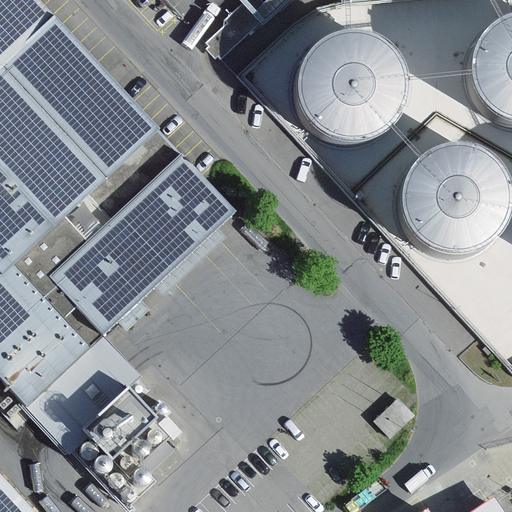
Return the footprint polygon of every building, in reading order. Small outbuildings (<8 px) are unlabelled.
[(0,0),(0,65),(47,21),(27,0),(0,0)] [(287,0),(246,0),(224,22),(226,25),(204,44),(207,48),(204,51),(214,60),(216,57),(220,60),(287,0)] [(484,29),(469,44),(461,64),(459,85),(465,105),(477,122),(493,133),(511,138),(511,18),(503,20),(484,29)] [(47,21),(0,65),(0,389),(18,409),(100,336),(234,215),(47,21)] [(310,43),(295,59),(287,78),(285,99),(291,119),(304,136),(319,147),(338,152),(357,152),(374,146),(390,134),(400,119),(406,101),(406,82),(399,64),(388,49),(370,37),(350,32),(329,34),(310,43)] [(416,157),(401,172),(392,191),(391,212),(397,232),(409,249),(425,260),(443,266),(462,265),(480,259),(495,248),(506,232),(511,214),(511,195),(505,177),(494,162),(476,150),(456,145),(435,148),(416,157)] [(140,381),(100,336),(18,409),(68,458),(87,441),(81,434),(127,394),(140,381)] [(154,423),(127,394),(81,434),(87,441),(109,465),(154,423)] [(396,400),(372,423),(389,440),(413,417),(396,400)] [(0,511),(29,511),(0,480),(0,511)] [(426,511),(424,511),(501,511),(492,499),(473,511),(426,511)]
